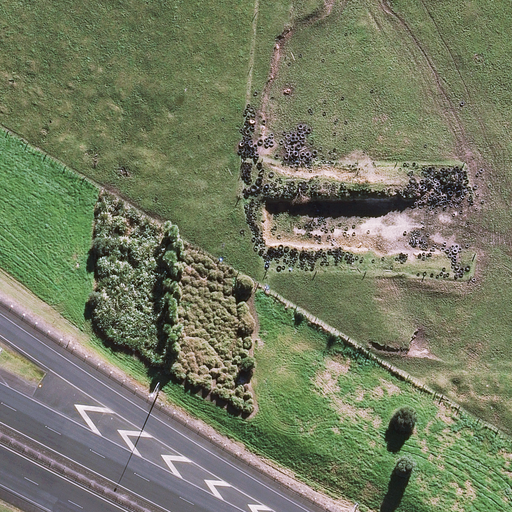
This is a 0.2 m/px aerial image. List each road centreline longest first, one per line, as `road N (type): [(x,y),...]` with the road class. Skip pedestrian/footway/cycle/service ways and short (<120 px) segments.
road 1 (motorway): [(0,323),(291,511)]
road 2 (motorway): [(0,403),(206,511)]
